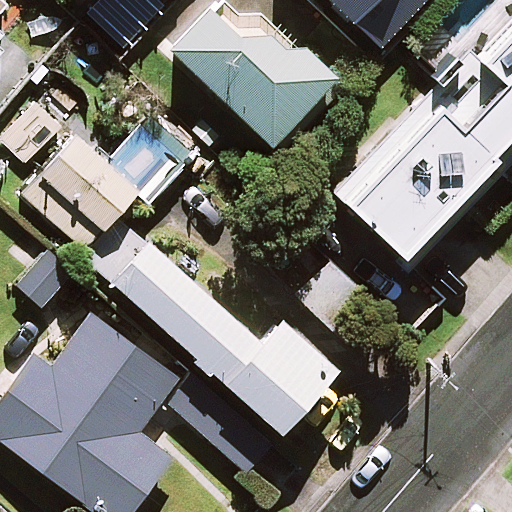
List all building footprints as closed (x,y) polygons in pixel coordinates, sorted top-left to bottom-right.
[(296,46),(248,0),(215,0),(172,45),(281,150),(345,83),(301,40),(296,46)] [(307,0),(366,56),(420,0),(307,0)] [(415,262),(511,159),(511,19),(478,57),(468,48),(337,190),(415,262)] [(62,126),(38,101),(0,137),(24,162),(62,126)] [(21,191),(83,247),(134,190),(147,202),(185,159),(140,120),(109,155),(78,127),(21,191)] [(261,337),(121,213),(85,254),(280,426),(337,362),(282,314),(261,337)] [(71,273),(47,250),(16,281),(41,305),(71,273)] [(369,289),(333,255),(297,292),(332,327),(369,289)] [(179,377),(91,310),(50,365),(31,351),(0,391),(0,435),(101,511),(126,511),(171,454),(139,429),(179,377)] [(274,437),(195,371),(168,403),(247,469),(274,437)]
